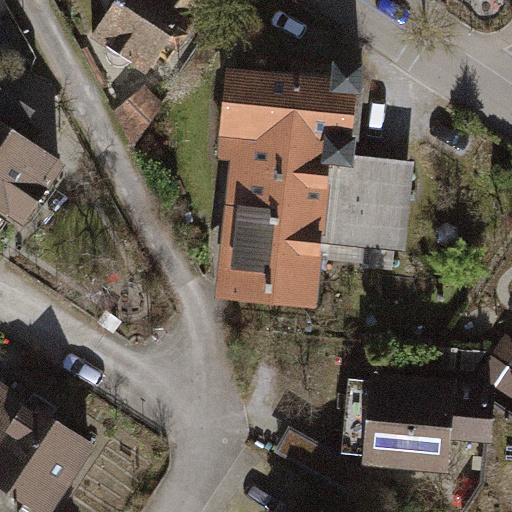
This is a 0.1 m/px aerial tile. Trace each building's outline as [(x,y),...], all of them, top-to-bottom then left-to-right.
[(134,79),(183,0),(102,0),(76,43),(134,79)] [(231,80),(210,308),(314,318),(335,90),(231,80)] [(0,235),(8,241),(62,175),(0,123),(0,235)] [(49,511),(96,443),(0,379),(0,491),(30,511),(49,511)] [(511,511),(511,423),(465,389),(353,380),(346,477),(474,486),(461,511),(511,511)]
